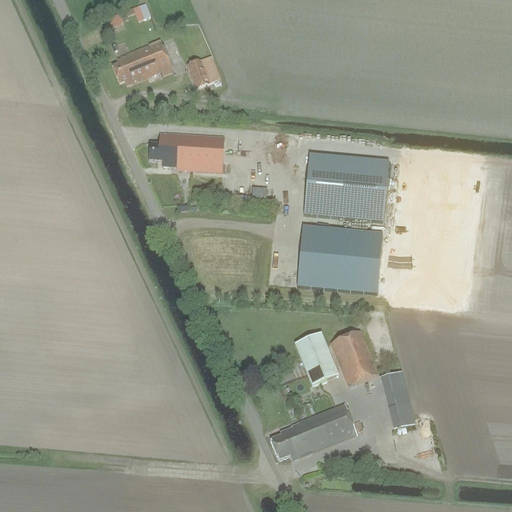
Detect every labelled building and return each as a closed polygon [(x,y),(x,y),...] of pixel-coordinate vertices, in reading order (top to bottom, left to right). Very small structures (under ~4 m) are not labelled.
[(145,6),(134,10),(136,14),(141,12),(144,21),(150,19),(145,6)] [(135,15),(133,10),(120,15),(124,25),(127,24),(126,19),(135,15)] [(116,65),(112,66),(119,85),(125,83),(126,87),(161,73),(162,76),(171,73),(159,42),(115,60),(116,65)] [(211,57),(200,61),(210,86),(220,82),(211,57)] [(200,61),(186,67),(196,91),(210,86),(200,61)] [(221,173),(223,139),(160,136),(160,146),(150,146),(149,162),(163,163),(163,168),(177,169),(177,171),(221,173)] [(388,166),(307,158),(302,219),(381,228),(388,166)] [(253,190),(252,202),(266,203),(267,190),(253,190)] [(303,228),(297,288),(376,296),(382,236),(303,228)] [(379,376),(360,333),(330,346),(349,390),(379,376)] [(312,389),(338,378),(322,337),(295,348),(312,389)] [(413,429),(400,377),(379,382),(392,434),(413,429)] [(292,462),(356,437),(344,405),(299,423),(299,425),(292,428),(292,430),(281,434),(282,437),(270,442),(278,462),(290,457),(292,462)]
